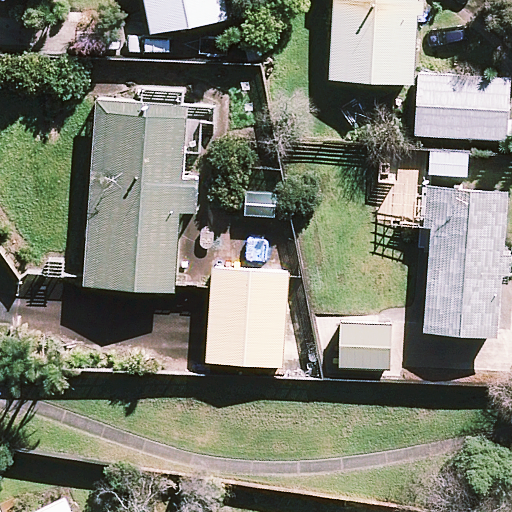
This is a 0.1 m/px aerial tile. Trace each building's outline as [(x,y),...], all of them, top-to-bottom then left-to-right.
[(229,17),(226,0),(145,0),(151,32),(229,17)] [(335,0),(330,77),(414,83),(418,14),(424,14),(424,0),(335,0)] [(418,71),(414,133),(508,139),(511,76),(418,71)] [(184,175),(189,103),(98,96),(85,275),(84,283),(175,290),(176,282),(182,209),(197,210),(200,176),(184,175)] [(509,189),(428,184),(425,226),(431,226),(424,329),(499,334),(503,272),(511,273),(511,253),(511,251),(504,251),(509,189)] [(275,216),(277,191),(246,188),(244,213),(275,216)] [(289,270),(213,265),(212,284),(207,360),(283,364),(289,270)] [(392,323),(342,320),(340,366),(390,368),(392,323)]
